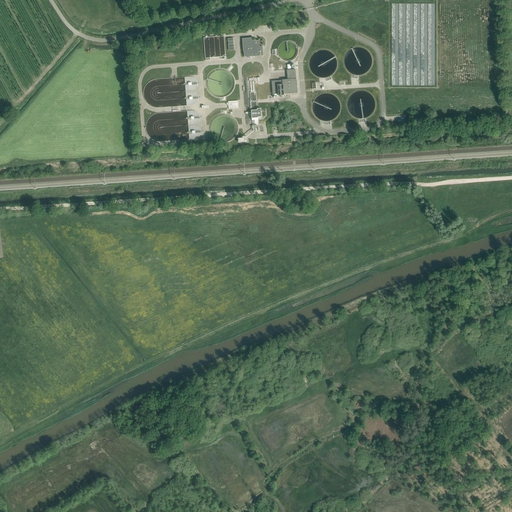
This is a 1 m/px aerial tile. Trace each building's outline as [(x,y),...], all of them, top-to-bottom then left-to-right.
[(205,57),(225,56),(224,36),(204,37),(205,57)] [(244,57),(244,56),(253,56),(263,56),(262,46),(259,47),(258,40),(259,40),(252,41),(252,39),(250,39),(250,38),(242,39),(243,39),(243,42),(243,43),(243,42),(244,51),(243,51),(244,57)] [(282,80),(271,81),(272,94),(278,94),(278,95),(283,95),(283,94),(297,93),(296,79),(295,79),(287,79),(282,80)] [(228,101),(228,108),(239,108),(239,100),(228,101)] [(258,117),(261,117),(260,108),(257,109),(257,110),(251,110),(251,118),(257,118),(258,118),(258,117)]
